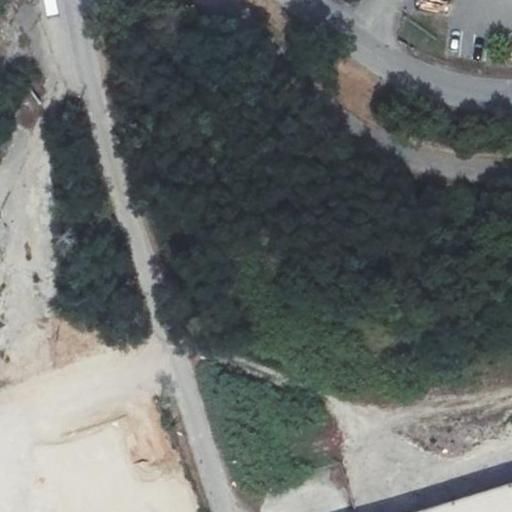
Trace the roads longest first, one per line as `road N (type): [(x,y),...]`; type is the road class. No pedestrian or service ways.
road 1 (residential): [(219,511),(85,64),(86,0)]
road 2 (unknown): [(49,511),(12,209),(41,85),(54,65),(85,64)]
road 3 (unclassified): [(511,170),(416,160),(368,141),(317,105),(215,0)]
road 4 (unclassified): [(511,96),(450,87),(393,65),(300,0)]
